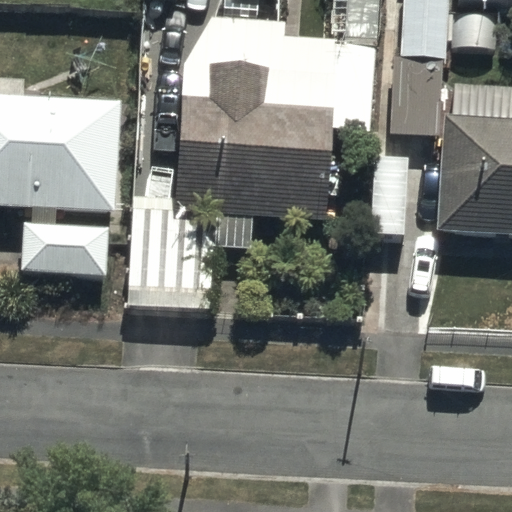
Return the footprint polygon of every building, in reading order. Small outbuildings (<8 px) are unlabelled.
[(445,68),(447,0),(400,0),(399,69),(392,69),(389,146),(438,148),(440,68),(445,68)] [(511,0),(451,0),(452,6),(511,8),(511,0)] [(207,109),(180,107),(172,220),(326,231),(334,119),(262,114),(265,80),(209,76),(207,109)] [(119,112),(0,105),(0,216),(113,223),(119,112)] [(511,129),(444,125),(435,240),(511,245),(511,129)] [(110,237),(15,232),(13,286),(108,289),(110,237)]
